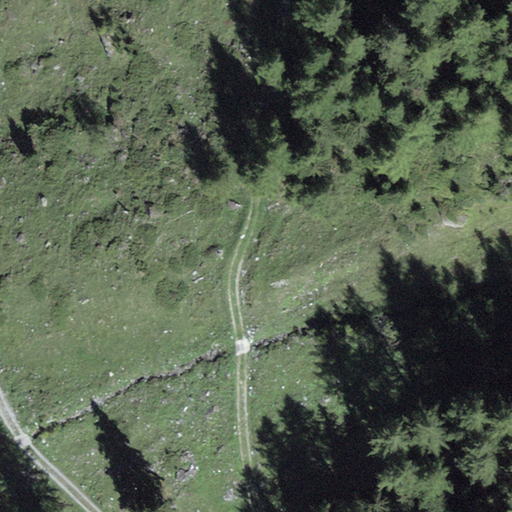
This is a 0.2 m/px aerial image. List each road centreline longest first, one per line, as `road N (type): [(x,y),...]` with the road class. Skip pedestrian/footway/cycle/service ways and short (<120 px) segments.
road 1 (track): [(282,0),(284,62),(264,204),(232,272),(243,339),(239,441),(249,511)]
road 2 (track): [(88,511),(18,434),(0,399)]
